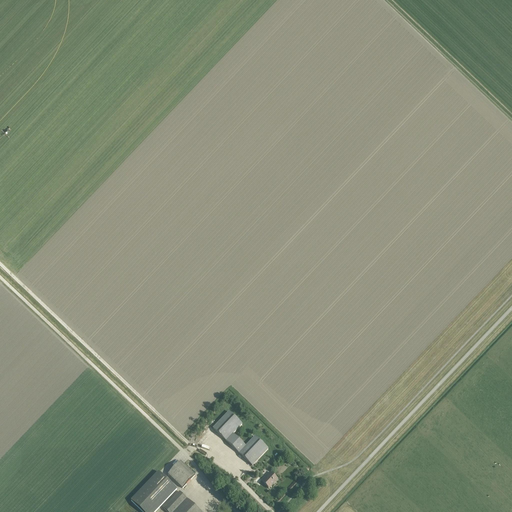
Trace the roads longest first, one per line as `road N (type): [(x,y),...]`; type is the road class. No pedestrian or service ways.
road 1 (unclassified): [(321,511),(511,310)]
road 2 (track): [(0,263),(191,445)]
road 3 (track): [(184,452),(0,276)]
